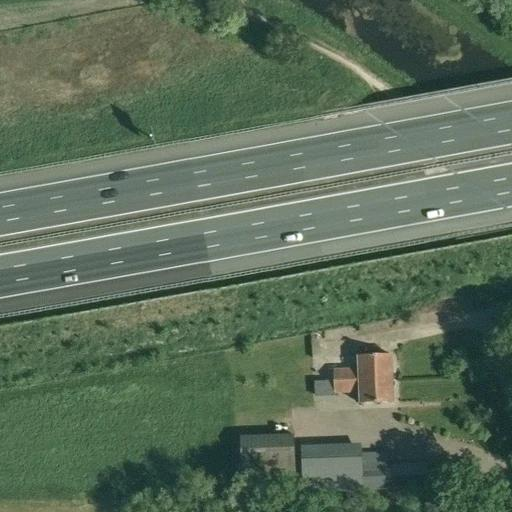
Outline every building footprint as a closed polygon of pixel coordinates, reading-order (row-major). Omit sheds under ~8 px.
[(334,370),(334,382),(393,380),(392,356),(358,357),(359,369),(334,370)] [(213,381),(211,363),(193,365),(195,383),(213,381)] [(360,404),(394,403),(393,380),(334,382),(335,394),(360,393),(360,404)] [(242,487),(263,487),(296,486),(295,436),(241,437),(242,487)] [(388,453),(364,453),(364,444),(302,445),(303,493),(428,490),(426,464),(389,466),(388,453)]
